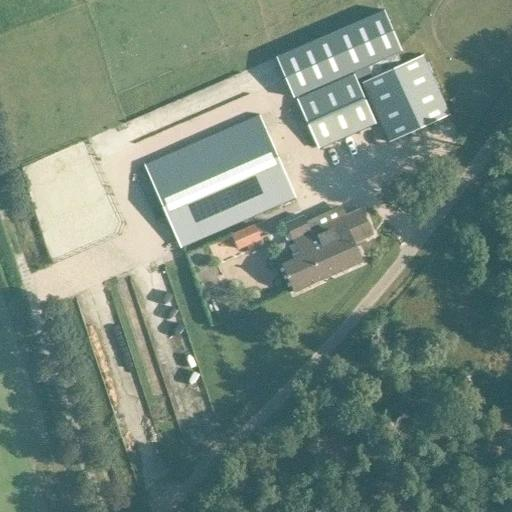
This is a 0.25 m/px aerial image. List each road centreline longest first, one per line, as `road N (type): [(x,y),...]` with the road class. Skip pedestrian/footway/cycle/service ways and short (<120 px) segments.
road 1 (unclassified): [(164,511),(375,296),(511,124)]
road 2 (track): [(0,180),(108,511)]
